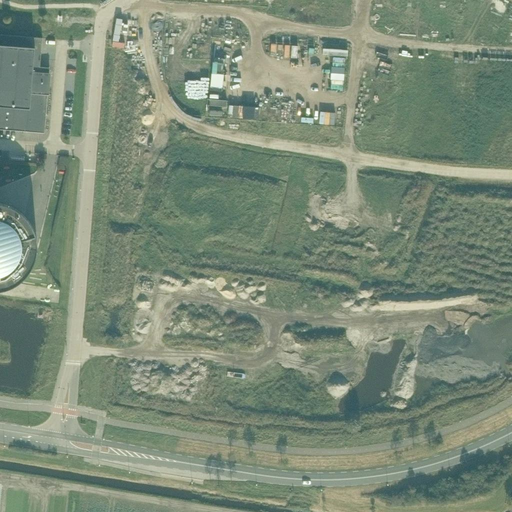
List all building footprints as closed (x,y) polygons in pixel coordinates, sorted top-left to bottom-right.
[(40,67),(42,38),(0,34),(0,129),(44,133),(50,67),(49,67),(49,68),(40,67)] [(239,34),(224,38),(229,61),(251,57),(249,47),(243,48),(239,34)] [(260,49),(258,58),(277,61),(280,39),(267,37),(266,50),(260,49)] [(280,39),(277,61),(296,63),(297,55),(291,54),(292,41),(280,39)] [(207,40),(195,43),(199,64),(217,60),(215,50),(209,51),(207,40)] [(185,56),(179,58),(181,68),(199,64),(195,43),(183,45),(185,56)] [(305,55),(304,67),(323,70),(325,56),(329,56),(330,47),(313,44),(312,55),(305,55)] [(339,61),(338,71),(360,75),(363,51),(347,48),(345,62),(339,61)] [(385,55),(384,78),(403,79),(404,67),(397,67),(398,55),(385,55)] [(415,71),(415,81),(433,82),(434,60),(422,59),(421,71),(415,71)] [(434,60),(433,82),(452,84),(452,73),(446,73),(447,61),(434,60)] [(460,72),(460,82),(478,84),(479,62),(466,61),(466,72),(460,72)] [(479,62),(478,84),(496,85),(496,74),(490,74),(491,63),(479,62)] [(0,290),(1,290),(8,288),(15,285),(21,281),(27,275),(31,269),(35,262),(37,254),(37,247),(36,239),(34,230),(31,225),(28,220),(24,215),(18,210),(16,209),(11,206),(3,204),(0,203),(0,290)]
